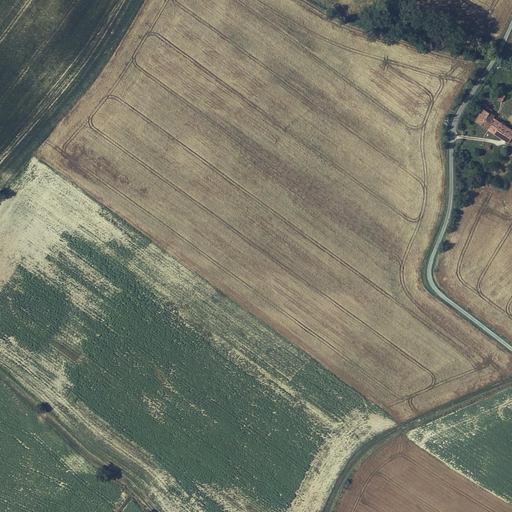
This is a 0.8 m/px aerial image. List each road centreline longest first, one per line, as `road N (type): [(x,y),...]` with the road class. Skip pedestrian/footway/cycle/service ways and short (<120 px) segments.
road 1 (unclassified): [(511,25),(454,128),(448,219),(430,278),(511,351)]
road 2 (track): [(511,383),(359,452),(326,511)]
road 3 (track): [(0,378),(159,511)]
